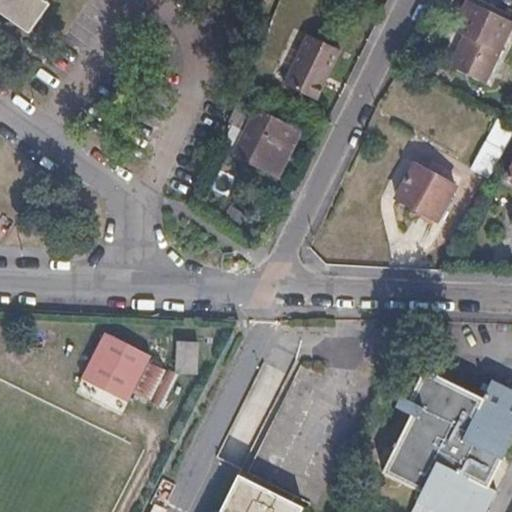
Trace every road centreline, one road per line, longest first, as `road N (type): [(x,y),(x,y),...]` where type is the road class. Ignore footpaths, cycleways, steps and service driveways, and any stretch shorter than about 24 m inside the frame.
road 1 (residential): [(260,289),(404,0)]
road 2 (residential): [(511,299),(260,289)]
road 3 (residential): [(0,113),(132,205),(135,285)]
road 4 (residential): [(135,285),(0,280)]
road 5 (residential): [(260,289),(135,285)]
